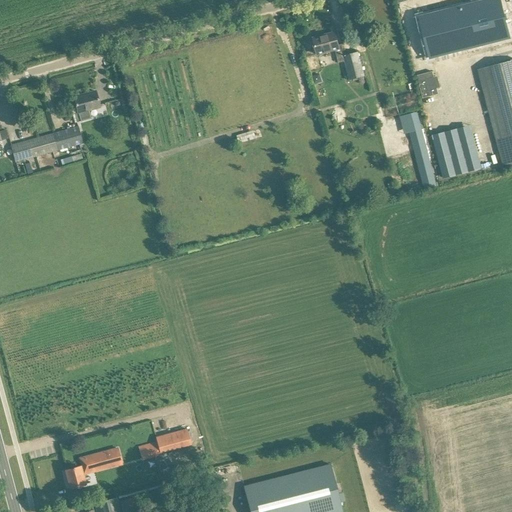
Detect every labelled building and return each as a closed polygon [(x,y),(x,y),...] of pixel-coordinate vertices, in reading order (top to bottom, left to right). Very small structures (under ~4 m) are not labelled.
[(500,0),(484,0),(420,16),(430,58),(510,38),(500,0)] [(313,38),(316,47),(318,55),(335,50),(339,63),(345,61),(350,79),(364,76),(358,53),(346,56),(346,55),(345,55),(342,44),(339,45),(335,32),(335,34),(322,37),(321,36),(313,38)] [(511,128),(511,60),(477,71),(495,133),(511,128)] [(432,71),(417,75),(423,98),(438,94),(432,71)] [(91,119),(89,110),(100,107),(96,91),(73,97),(78,113),(80,122),(91,119)] [(417,112),(404,116),(424,191),(437,187),(417,112)] [(23,124),(27,134),(37,131),(34,121),(23,124)] [(53,134),(58,151),(83,144),(78,127),(53,134)] [(471,129),(434,139),(444,178),(481,168),(471,129)] [(58,151),(53,134),(11,146),(15,162),(58,151)] [(73,163),(82,160),(80,153),(71,156),(73,163)] [(172,450),(191,445),(187,429),(156,437),(157,442),(160,454),(172,450)] [(111,450),(99,453),(90,456),(79,459),(80,467),(66,470),(71,488),(80,485),(84,484),(86,484),(84,474),(122,464),(117,448),(111,450)] [(342,511),(331,464),(243,486),(249,511),(342,511)] [(94,504),(96,511),(120,511),(117,497),(94,504)] [(138,511),(134,497),(119,501),(122,511),(138,511)]
